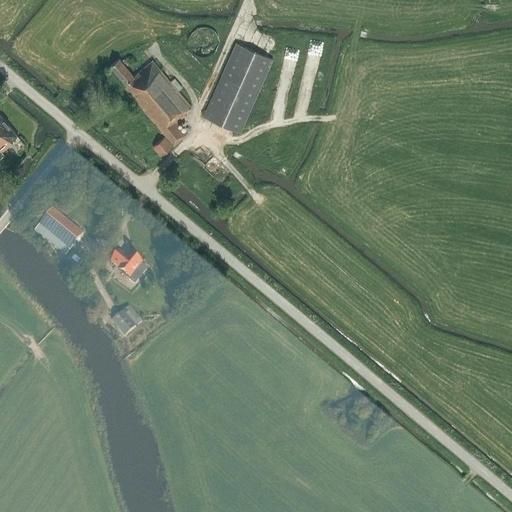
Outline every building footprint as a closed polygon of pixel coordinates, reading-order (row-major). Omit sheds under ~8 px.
[(205,27),(203,27),(201,28),(199,28),(198,29),(196,29),(194,30),(193,32),(192,33),(190,35),(190,36),(189,38),(189,40),(188,42),(188,44),(189,46),(189,48),(190,50),(191,51),(192,53),(194,54),(195,55),(197,56),(199,57),(201,57),(203,57),(205,57),(207,57),(208,57),(210,56),(212,55),(213,54),(215,52),(216,51),(217,49),(218,47),(218,46),(219,44),(219,42),(218,40),(218,38),(217,36),(216,34),(215,33),(214,32),(212,30),(211,29),(209,28),(207,28),(205,27)] [(237,43),(227,64),(204,116),(241,133),(273,60),(237,43)] [(153,61),(148,64),(134,76),(119,59),(111,66),(128,86),(125,88),(166,135),(153,146),(162,156),(187,134),(177,122),(186,115),(184,113),(192,107),(179,91),(183,88),(175,79),(171,82),(153,61)] [(0,153),(19,137),(0,114),(0,153)] [(53,211),(40,226),(71,252),(84,236),(53,211)] [(120,253),(111,263),(120,270),(119,270),(129,279),(128,280),(135,285),(147,270),(141,265),(142,264),(131,256),(128,259),(120,253)] [(129,307),(112,322),(125,337),(142,322),(129,307)]
